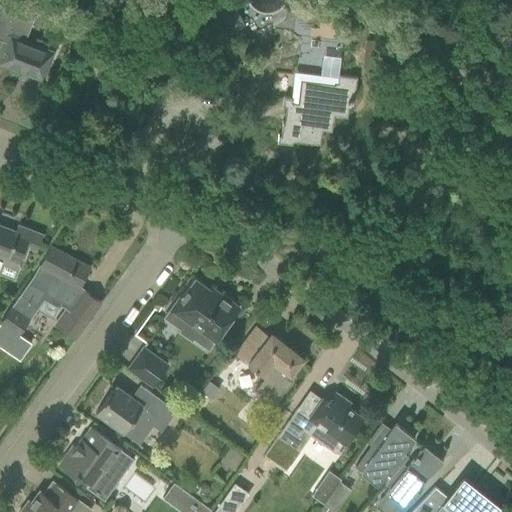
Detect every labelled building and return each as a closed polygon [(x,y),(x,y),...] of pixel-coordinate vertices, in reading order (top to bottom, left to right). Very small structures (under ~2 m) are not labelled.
[(0,0),(0,40),(3,42),(0,48),(0,62),(42,79),(49,60),(52,53),(25,42),(35,15),(7,4),(8,0),(0,0)] [(224,37),(244,26),(230,0),(213,0),(206,4),(224,37)] [(278,133),(277,140),(292,141),(292,139),(313,142),(313,140),(320,141),(321,128),(331,129),(332,121),(334,121),(335,114),(348,115),(350,100),(354,100),(357,77),(339,75),(338,83),(335,83),(334,84),(301,80),(298,101),(293,100),(293,97),(283,96),(283,100),(282,104),(289,105),(287,121),(282,121),(281,133),(278,133)] [(0,254),(6,257),(4,263),(16,268),(19,258),(24,259),(28,247),(36,250),(42,235),(18,226),(16,232),(0,225),(0,254)] [(19,298),(0,325),(0,346),(7,351),(19,335),(36,310),(37,309),(55,318),(61,307),(63,304),(66,306),(73,296),(74,296),(89,268),(50,247),(41,265),(35,275),(19,298)] [(179,297),(170,309),(187,321),(180,330),(179,332),(192,341),(193,340),(208,351),(215,341),(228,323),(239,307),(220,293),(218,295),(195,279),(181,298),(179,297)] [(66,308),(55,324),(74,338),(99,302),(85,291),(71,311),(66,308)] [(272,338),(269,335),(256,325),(235,353),(263,375),(265,374),(267,375),(258,386),(276,401),(292,381),(288,378),(304,358),(280,339),(272,338)] [(167,364),(159,358),(143,347),(128,368),(152,386),(167,364)] [(209,381),(202,391),(212,399),(220,389),(209,381)] [(139,444),(153,425),(161,431),(176,410),(156,396),(140,384),(139,385),(145,389),(137,401),(115,385),(95,413),(111,424),(123,433),(139,444)] [(277,436),(264,455),(285,469),(298,451),(309,435),(337,454),(344,443),(351,433),(363,417),(349,407),(352,403),(336,392),(328,403),(321,398),(305,420),(294,412),(277,436)] [(403,452),(414,437),(395,422),(375,447),(369,443),(352,464),(376,484),(384,475),(388,478),(384,483),(385,484),(386,484),(402,463),(408,456),(403,452)] [(71,446),(58,463),(75,475),(78,477),(79,476),(89,482),(86,487),(103,499),(116,482),(124,472),(112,463),(122,450),(106,439),(90,427),(78,443),(74,448),(71,446)] [(417,492),(443,460),(424,445),(417,454),(416,453),(413,457),(414,458),(406,467),(402,463),(386,484),(390,487),(376,504),(386,511),(393,511),(397,509),(400,511),(408,511),(423,497),(417,492)] [(230,447),(223,457),(235,467),(243,457),(230,447)] [(409,511),(492,511),(500,506),(463,476),(447,496),(435,487),(412,509),(409,511)] [(323,504),(334,511),(335,511),(351,490),(339,481),(323,504)] [(173,482),(162,497),(182,511),(183,511),(207,511),(210,509),(193,496),(173,482)] [(28,500),(19,511),(89,511),(91,509),(78,499),(62,488),(54,483),(46,495),(39,490),(31,502),(28,500)] [(234,485),(214,511),(236,511),(248,496),(234,485)]
